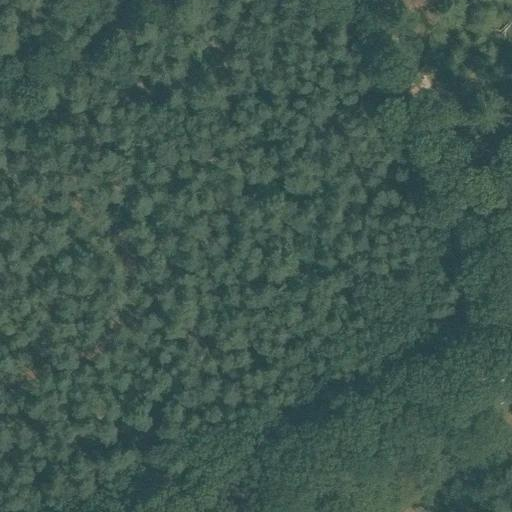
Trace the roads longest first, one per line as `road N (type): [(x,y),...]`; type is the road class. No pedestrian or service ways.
road 1 (track): [(370,0),(511,268)]
road 2 (track): [(396,462),(361,453),(280,459),(156,511)]
road 3 (tertiary): [(305,511),(511,398)]
